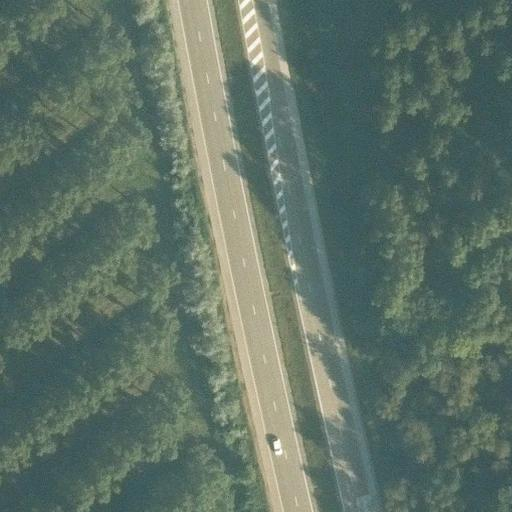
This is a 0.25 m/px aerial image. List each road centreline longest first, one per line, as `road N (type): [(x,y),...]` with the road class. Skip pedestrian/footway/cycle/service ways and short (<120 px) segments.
road 1 (trunk): [(191,0),(299,511)]
road 2 (trunk): [(358,511),(309,291),(260,0)]
